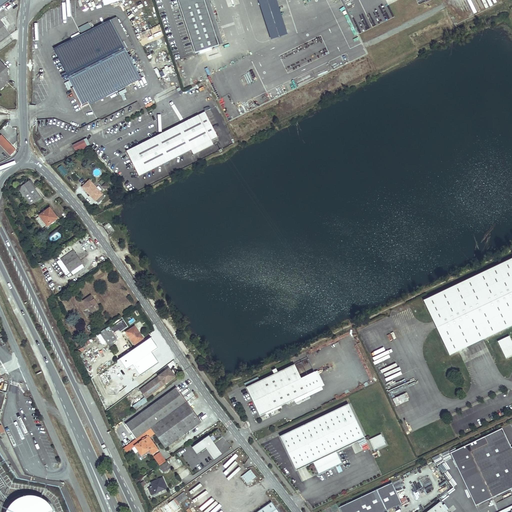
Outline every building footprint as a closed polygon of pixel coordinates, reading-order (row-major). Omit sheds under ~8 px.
[(219,45),(204,0),(177,0),(195,53),(219,45)] [(224,44),(209,0),(204,0),(219,45),(224,44)] [(259,0),(269,40),(286,36),(277,0),(259,0)] [(112,19),(127,50),(132,47),(117,16),(112,19)] [(112,18),(54,46),(74,85),(70,87),(80,107),(89,102),(88,100),(104,92),(106,96),(118,90),(116,86),(138,74),(127,50),(112,19),(112,18)] [(0,42),(10,35),(0,20),(0,42)] [(0,90),(8,83),(8,69),(0,61),(0,90)] [(116,86),(118,90),(140,78),(138,74),(116,86)] [(106,96),(104,92),(88,100),(89,102),(90,104),(106,96)] [(135,174),(187,147),(206,137),(213,134),(201,109),(122,149),(135,174)] [(1,135),(0,136),(0,144),(11,156),(16,150),(1,135)] [(189,152),(209,142),(206,137),(187,147),(189,152)] [(77,153),(90,146),(87,139),(73,146),(77,153)] [(35,190),(30,183),(29,184),(27,181),(20,186),(23,190),(20,192),(30,205),(33,203),(34,204),(43,197),(37,189),(35,190)] [(102,194),(91,181),(82,188),(93,201),(102,194)] [(57,219),(49,209),(39,216),(47,227),(57,219)] [(58,263),(67,276),(71,274),(72,276),(82,269),(80,267),(81,266),(73,253),(58,263)] [(511,326),(511,259),(425,301),(451,356),(511,326)] [(65,278),(67,276),(58,263),(56,265),(65,278)] [(92,298),(83,304),(92,316),(96,313),(98,316),(103,313),(92,298)] [(101,334),(120,322),(119,321),(101,333),(101,334)] [(117,340),(113,334),(123,326),(120,322),(101,334),(108,345),(117,340)] [(95,334),(89,326),(86,329),(91,336),(95,334)] [(132,340),(139,334),(134,328),(127,333),(132,340)] [(142,339),(139,334),(132,340),(135,344),(142,339)] [(510,336),(499,341),(507,358),(511,356),(511,339),(510,336)] [(294,365),(247,388),(260,416),(267,413),(266,411),(269,409),(270,411),(321,387),(315,373),(301,379),(294,365)] [(174,375),(170,368),(140,389),(146,398),(173,378),(174,375)] [(148,429),(184,403),(175,390),(124,424),(134,438),(148,429)] [(200,424),(184,403),(148,429),(163,450),(200,424)] [(337,452),(365,438),(348,404),(280,437),(296,471),(313,463),(318,474),(342,463),(337,452)] [(456,451),(451,453),(476,507),(511,490),(511,492),(511,447),(511,448),(502,429),(456,451)] [(219,430),(212,434),(216,440),(223,436),(219,430)] [(386,445),(381,434),(369,440),(374,450),(386,445)] [(208,438),(193,449),(198,456),(207,449),(215,460),(221,455),(213,444),(208,438)] [(155,451),(148,441),(142,445),(140,441),(131,447),(138,457),(146,452),(149,456),(155,451)] [(169,464),(168,461),(159,466),(164,473),(170,469),(167,465),(169,464)] [(250,469),(241,477),(247,484),(256,477),(250,469)] [(145,485),(149,497),(165,490),(162,483),(160,478),(145,485)] [(383,511),(402,504),(392,483),(339,507),(341,511),(383,511)] [(414,483),(410,487),(414,492),(418,488),(414,483)] [(163,508),(165,511),(176,511),(182,508),(178,504),(187,498),(185,493),(163,508)] [(54,511),(52,508),(50,505),(47,502),(44,500),(41,498),(37,497),(33,496),(29,496),(26,496),(22,498),(18,499),(15,501),(12,504),(10,507),(8,510),(7,511),(54,511)] [(447,511),(440,502),(427,511),(447,511)] [(278,511),(271,503),(258,511),(278,511)]
